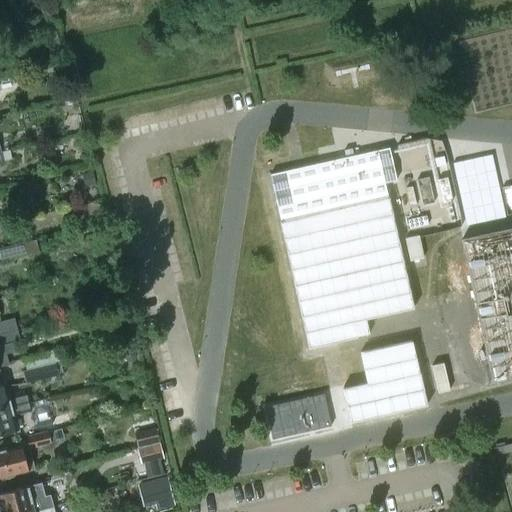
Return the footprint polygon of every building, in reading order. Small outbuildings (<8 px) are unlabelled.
[(194,111),(233,102),(231,93),(192,103),(194,111)] [(83,137),(71,139),(74,150),(85,147),(83,137)] [(378,153),(271,177),(310,346),(369,333),(365,317),(413,307),(385,185),(397,183),(389,150),(378,153)] [(1,153),(0,152),(0,165),(4,165),(3,161),(12,160),(10,151),(1,153)] [(491,155),(452,163),(466,226),(505,217),(491,155)] [(92,173),(83,175),(86,186),(94,184),(92,173)] [(428,176),(417,178),(422,204),(434,202),(428,176)] [(447,177),(437,179),(442,202),(452,200),(447,177)] [(486,380),(511,375),(511,225),(457,237),(486,380)] [(418,236),(405,239),(409,261),(423,258),(418,236)] [(36,240),(0,248),(0,260),(39,252),(36,240)] [(0,333),(18,329),(15,318),(0,321),(0,333)] [(108,326),(111,337),(131,331),(128,321),(108,326)] [(0,366),(9,364),(7,354),(15,351),(12,343),(21,340),(18,329),(0,333),(0,366)] [(445,339),(455,387),(472,383),(462,335),(445,339)] [(413,341),(361,352),(367,380),(343,386),(350,420),(427,404),(413,341)] [(56,349),(23,358),(26,369),(59,360),(56,349)] [(20,373),(22,384),(59,374),(56,363),(20,373)] [(449,390),(443,363),(431,366),(438,393),(449,390)] [(0,384),(0,410),(26,404),(24,396),(12,399),(13,403),(8,404),(3,384),(0,384)] [(323,394),(264,407),(272,439),(331,426),(323,394)] [(26,404),(0,410),(0,434),(15,431),(10,413),(15,412),(16,415),(28,412),(26,404)] [(159,443),(156,429),(135,434),(138,448),(159,443)] [(27,448),(30,448),(49,443),(46,432),(24,438),(25,441),(27,448)] [(20,446),(16,447),(0,450),(0,477),(34,468),(30,454),(31,454),(30,448),(27,448),(25,441),(19,442),(20,446)] [(144,463),(157,460),(163,458),(160,446),(139,451),(141,463),(144,463)] [(151,481),(157,510),(173,506),(166,477),(151,481)] [(0,508),(1,511),(30,511),(35,511),(53,506),(50,495),(45,496),(42,482),(28,486),(0,493),(0,508)]
